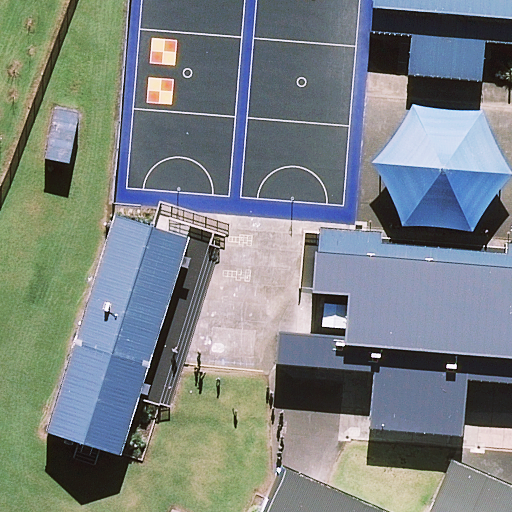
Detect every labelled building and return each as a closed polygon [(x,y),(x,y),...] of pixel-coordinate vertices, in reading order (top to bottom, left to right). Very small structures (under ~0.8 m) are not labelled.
[(511,0),(374,0),(375,5),(422,9),(418,53),(485,58),(488,24),(511,25),(511,0)] [(82,118),(58,114),(49,162),(73,167),(82,118)] [(56,415),(132,436),(192,214),(116,193),(56,415)] [(511,218),(320,209),(317,275),(351,277),(349,314),(282,310),(280,344),(374,349),(371,409),(459,413),(461,362),(511,364),(511,218)] [(511,511),(511,463),(451,437),(424,499),(453,511),(511,511)] [(431,511),(274,444),(244,511),(431,511)]
